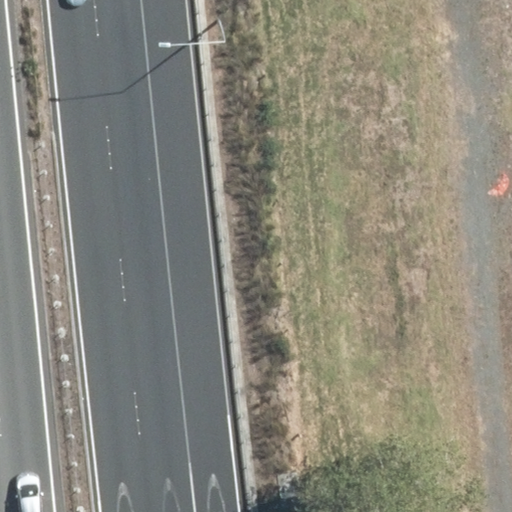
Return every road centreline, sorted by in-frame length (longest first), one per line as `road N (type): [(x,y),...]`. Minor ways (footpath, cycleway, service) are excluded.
road 1 (motorway): [(121,0),(179,511)]
road 2 (track): [(468,0),(507,511)]
road 3 (motorway): [(18,511),(0,309)]
